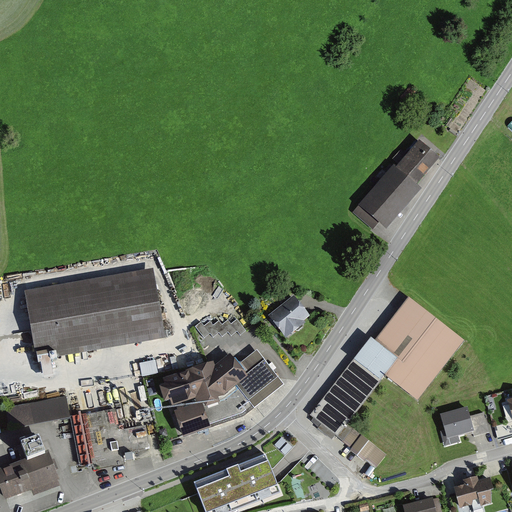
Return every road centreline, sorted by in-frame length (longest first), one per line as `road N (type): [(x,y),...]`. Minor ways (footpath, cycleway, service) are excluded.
road 1 (tertiary): [(511,72),(280,413)]
road 2 (tertiary): [(280,413),(231,448),(68,511)]
road 3 (residential): [(354,498),(511,449)]
